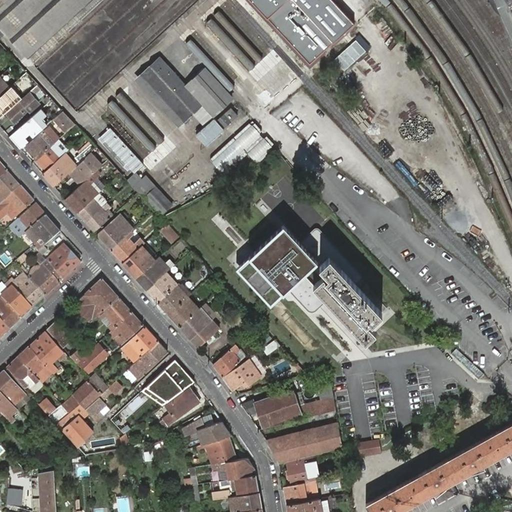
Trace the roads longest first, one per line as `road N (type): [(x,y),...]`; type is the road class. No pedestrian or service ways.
road 1 (residential): [(102,262),(197,366),(259,453),(276,511)]
road 2 (residential): [(511,383),(474,387),(430,356),(350,369)]
road 3 (residential): [(0,146),(102,262)]
road 4 (residential): [(102,262),(0,356)]
